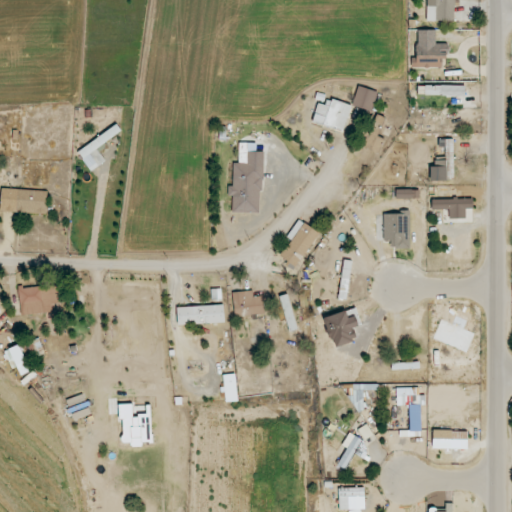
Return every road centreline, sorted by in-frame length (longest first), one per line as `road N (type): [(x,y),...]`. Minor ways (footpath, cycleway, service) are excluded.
road 1 (residential): [(496,0),(499,511)]
road 2 (residential): [(352,134),(298,210),(233,260),(170,267),(0,260)]
